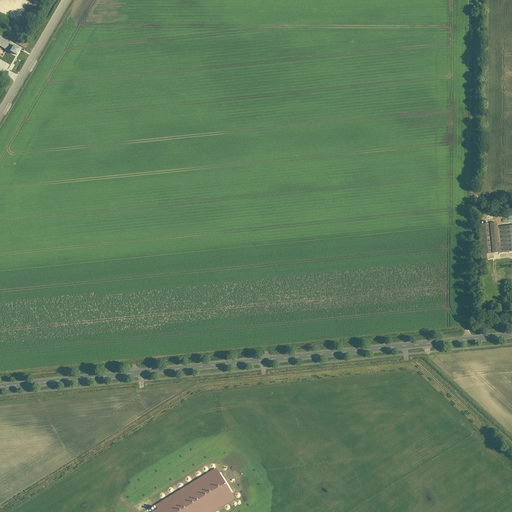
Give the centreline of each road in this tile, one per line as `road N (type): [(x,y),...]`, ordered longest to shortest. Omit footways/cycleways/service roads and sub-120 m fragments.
road 1 (tertiary): [(511,334),(0,387)]
road 2 (residential): [(65,0),(0,112)]
